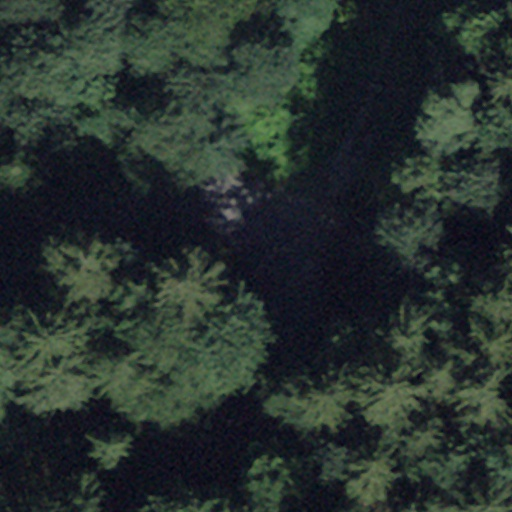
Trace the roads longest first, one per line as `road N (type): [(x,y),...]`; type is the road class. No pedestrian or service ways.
road 1 (unclassified): [(0,230),(108,202),(171,196),(246,217),(282,260),(282,338),(260,384),(171,511)]
road 2 (track): [(282,260),(354,140),(407,0)]
